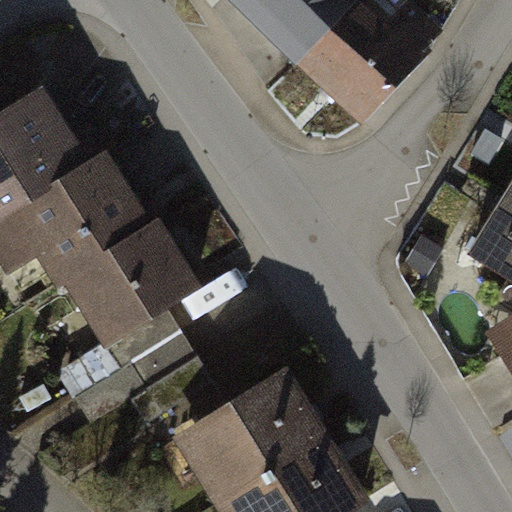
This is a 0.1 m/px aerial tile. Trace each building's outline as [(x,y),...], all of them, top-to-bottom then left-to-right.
[(240,0),(371,119),(427,58),(363,0),(240,0)] [(0,220),(85,169),(40,97),(0,122),(0,220)] [(108,155),(85,169),(0,220),(0,258),(10,274),(46,252),(64,281),(73,275),(152,228),(108,155)] [(511,200),(477,256),(511,277),(511,200)] [(152,228),(73,275),(93,307),(104,307),(122,334),(201,287),(158,224),(152,228)] [(323,437),(283,378),(197,431),(218,464),(206,471),(224,501),(323,437)] [(348,511),(364,502),(323,437),(224,501),(231,511),(348,511)]
